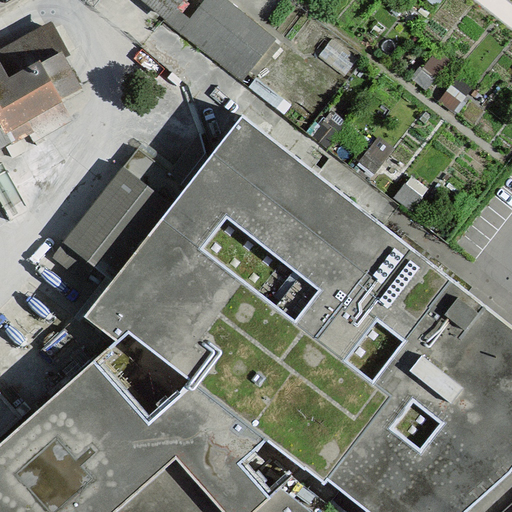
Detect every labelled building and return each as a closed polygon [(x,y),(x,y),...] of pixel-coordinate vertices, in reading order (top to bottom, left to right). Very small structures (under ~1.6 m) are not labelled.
[(181,0),(148,0),(168,16),(181,0)] [(273,39),(224,0),(206,0),(195,15),(189,22),(248,69),(273,39)] [(0,52),(0,152),(71,114),(63,98),(85,86),(51,25),(0,52)] [(511,465),(511,324),(240,115),(82,311),(112,339),(121,331),(265,434),(327,480),(369,511),(462,511),(509,470),(511,465)] [(103,277),(164,201),(119,166),(49,254),(82,281),(92,269),(103,277)] [(121,331),(112,339),(0,436),(0,511),(107,511),(172,456),(223,511),(248,511),(266,492),(238,459),(265,434),(121,331)] [(220,511),(172,456),(107,511),(220,511)] [(309,511),(278,490),(252,511),(309,511)]
